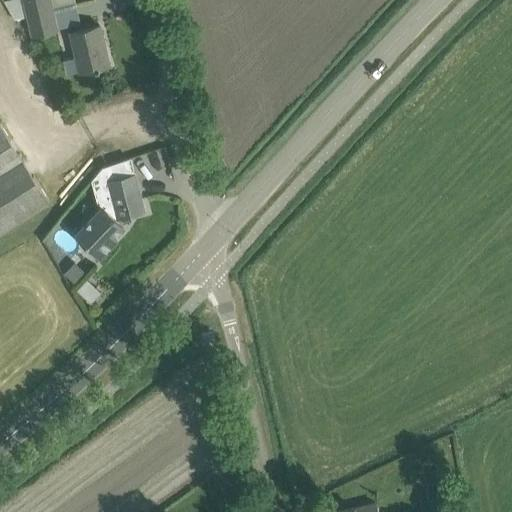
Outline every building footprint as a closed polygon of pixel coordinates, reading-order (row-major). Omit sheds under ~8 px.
[(51,0),(24,0),(29,16),(54,9),(51,0)] [(58,26),(54,9),(29,16),(34,32),(58,26)] [(69,32),(79,71),(95,67),(96,68),(100,68),(99,66),(109,63),(100,24),(69,32)] [(0,230),(50,199),(0,122),(0,230)] [(107,179),(112,198),(108,200),(104,204),(103,203),(75,232),(100,256),(117,238),(114,235),(124,225),(117,218),(145,210),(135,171),(107,179)] [(87,278),(76,289),(91,302),(101,291),(87,278)] [(332,511),(381,511),(379,502),(356,508),(356,506),(332,511)]
